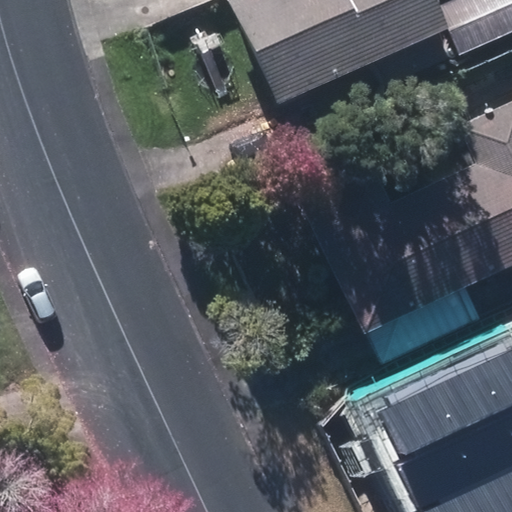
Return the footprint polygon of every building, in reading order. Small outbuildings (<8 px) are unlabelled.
[(412,0),(240,0),(227,6),(268,101),(427,33),(412,0)] [(433,37),(444,62),(511,33),(511,0),(446,0),(422,10),(433,37)] [(309,193),(365,312),(511,242),(511,94),(447,125),(465,162),(390,197),(374,163),(309,193)] [(400,456),(511,401),(511,344),(377,407),(400,456)] [(425,507),(511,464),(511,401),(400,456),(425,507)] [(511,511),(511,464),(425,507),(426,511),(511,511)]
